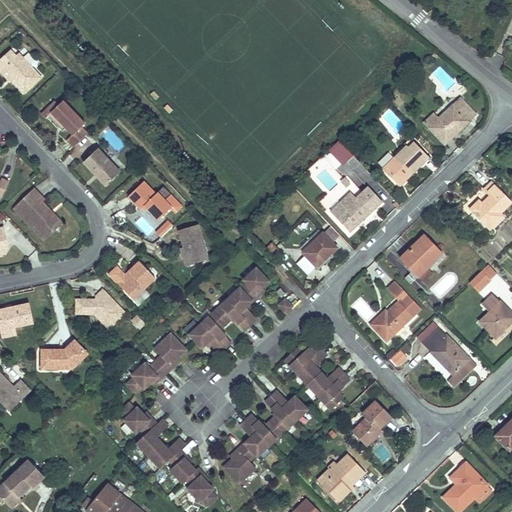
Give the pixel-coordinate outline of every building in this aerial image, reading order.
[(12,49),(0,60),(0,69),(1,71),(5,67),(16,78),(14,80),(26,93),(43,77),(20,52),(17,55),(12,49)] [(5,67),(1,71),(12,82),(14,80),(16,78),(5,67)] [(429,78),(439,88),(450,77),(439,67),(429,78)] [(461,99),(430,128),(445,144),(461,129),(460,127),(467,120),(469,122),(476,115),(461,99)] [(60,105),(56,101),(43,114),(46,118),(49,115),(60,105)] [(86,123),(65,101),(60,105),(49,115),(59,126),(62,124),(67,128),(73,135),(68,140),(74,147),(89,133),(83,126),(86,123)] [(410,137),(404,143),(407,146),(407,145),(408,146),(413,141),(410,137)] [(407,146),(383,168),(396,181),(398,179),(402,183),(424,163),(423,162),(429,156),(413,141),(408,146),(407,145),(407,146)] [(325,154),(338,170),(354,158),(341,142),(325,154)] [(121,172),(99,148),(84,162),(106,186),(121,172)] [(0,197),(2,199),(9,183),(2,179),(0,182),(0,197)] [(157,195),(144,182),(129,197),(142,210),(143,208),(145,206),(148,209),(159,221),(172,208),(158,193),(157,195)] [(479,201),(471,209),(490,229),(503,216),(500,213),(511,202),(493,182),(485,189),(491,196),(482,205),(479,201)] [(49,198),(38,187),(17,206),(37,226),(39,224),(47,232),(54,225),(58,230),(67,221),(58,212),(56,215),(44,203),(49,198)] [(352,193),(331,212),(351,232),(383,202),(369,187),(357,198),(352,193)] [(58,230),(54,225),(47,232),(39,224),(37,226),(49,239),(58,230)] [(301,248),(304,252),(323,234),(320,230),(301,248)] [(196,233),(176,231),(174,249),(172,267),(187,268),(188,257),(193,257),(196,233)] [(304,252),(303,253),(320,269),(327,263),(325,261),(338,248),(324,233),(323,234),(304,252)] [(419,277),(420,276),(428,268),(443,254),(425,236),(401,258),(413,271),(419,277)] [(118,267),(110,275),(134,300),(156,278),(140,262),(129,272),(132,274),(128,278),(126,275),(118,267)] [(482,272),(492,280),(497,274),(487,266),(482,272)] [(190,334),(196,340),(202,347),(206,344),(209,342),(211,344),(219,353),(232,342),(223,332),(220,329),(223,327),(231,319),(233,317),(236,320),(245,330),(257,318),(249,309),(247,306),(249,304),(259,295),(257,293),(265,286),(270,281),(257,267),(244,279),(248,283),(242,289),(240,287),(190,334)] [(433,274),(428,268),(420,276),(425,281),(433,274)] [(411,284),(419,277),(413,271),(406,278),(411,284)] [(481,272),(469,285),(479,295),(492,281),(481,272)] [(387,310),(371,325),(387,341),(421,309),(395,282),(388,289),(400,301),(388,312),(387,310)] [(267,288),(265,286),(257,293),(259,295),(267,288)] [(281,288),(278,291),(282,297),(286,293),(281,288)] [(109,329),(126,313),(103,290),(96,297),(97,298),(95,300),(77,300),(77,314),(95,314),(109,329)] [(496,338),(511,322),(511,313),(494,295),(484,305),(490,312),(481,322),(496,338)] [(286,298),(279,305),(286,312),(293,306),(286,298)] [(37,316),(23,301),(0,322),(0,330),(10,341),(23,329),(37,316)] [(360,302),(355,309),(367,316),(371,309),(360,302)] [(145,323),(140,317),(134,322),(139,329),(145,323)] [(439,328),(423,343),(454,375),(466,364),(464,362),(468,358),(439,328)] [(28,334),(23,329),(10,341),(16,347),(28,334)] [(134,376),(127,382),(136,391),(143,385),(144,387),(149,383),(157,376),(160,378),(172,366),(170,364),(178,356),(186,349),(171,332),(154,347),(161,355),(149,366),(145,362),(132,374),(134,376)] [(59,369),(66,362),(73,369),(88,354),(75,340),(65,350),(42,350),(42,369),(59,369)] [(302,352),(298,348),(285,360),(331,410),(344,398),(340,393),(338,391),(340,389),(350,379),(339,367),(329,376),(326,378),(324,376),(318,369),(316,367),(318,364),(328,355),(316,343),(306,352),(304,354),(302,352)] [(405,343),(400,350),(407,355),(412,348),(405,343)] [(399,350),(389,361),(398,369),(408,358),(399,350)] [(178,356),(170,364),(172,366),(180,359),(178,356)] [(454,375),(449,381),(455,387),(477,365),(471,359),(470,360),(468,358),(464,362),(466,364),(454,375)] [(0,401),(7,408),(15,400),(18,404),(32,390),(22,380),(15,387),(13,389),(10,385),(12,384),(0,371),(0,401)] [(157,376),(149,383),(151,385),(160,378),(157,376)] [(234,458),(225,466),(241,482),(257,467),(251,460),(257,454),(259,456),(308,410),(296,396),(292,400),(290,402),(287,400),(279,391),(267,402),(277,412),(279,415),(277,417),(269,425),(266,427),(264,424),(254,414),(242,425),(250,433),(253,436),(250,438),(240,448),(242,450),(234,458)] [(7,408),(10,412),(18,404),(15,400),(7,408)] [(130,401),(121,409),(127,416),(125,418),(137,431),(141,427),(146,433),(137,441),(161,466),(170,458),(175,464),(171,468),(183,481),(187,477),(193,483),(189,487),(201,500),(203,498),(209,505),(219,496),(212,490),(214,488),(208,481),(203,475),(205,473),(199,466),(197,468),(192,463),(185,456),(188,454),(182,447),(186,443),(180,436),(171,445),(168,447),(166,445),(160,437),(157,435),(160,433),(169,424),(163,418),(158,422),(153,416),(150,418),(145,412),(138,405),(136,407),(130,401)] [(367,418),(354,431),(368,445),(379,434),(376,432),(380,429),(391,417),(376,402),(363,414),(367,418)] [(511,421),(497,436),(510,450),(511,448),(511,421)] [(240,448),(232,455),(234,458),(242,450),(240,448)] [(194,461),(188,454),(185,456),(192,463),(194,461)] [(331,469),(319,481),(339,502),(351,490),(348,486),(351,483),(352,485),(353,485),(366,472),(349,455),(339,465),(333,471),(331,469)] [(45,476),(29,459),(0,487),(0,495),(12,508),(22,499),(20,497),(31,486),(33,488),(45,476)] [(335,461),(329,467),(331,469),(333,471),(339,465),(335,461)] [(458,511),(459,511),(488,485),(467,463),(454,475),(462,482),(459,485),(458,484),(444,497),(458,511)] [(454,475),(451,478),(458,484),(459,485),(462,482),(454,475)] [(351,483),(348,486),(351,490),(353,491),(356,488),(353,485),(352,485),(351,483)] [(90,498),(83,507),(87,510),(90,511),(119,511),(129,501),(108,484),(94,501),(90,498)] [(320,511),(308,499),(294,511),(320,511)]
